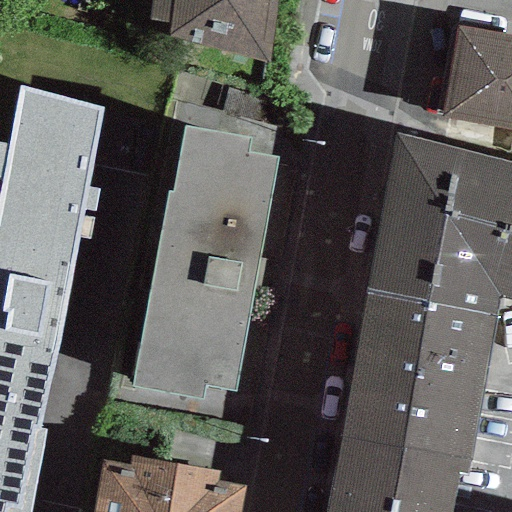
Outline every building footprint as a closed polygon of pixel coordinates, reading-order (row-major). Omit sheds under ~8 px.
[(275,0),(151,0),(149,16),(172,19),(170,36),(268,55),(275,0)] [(511,34),(454,23),(436,114),(511,128),(511,34)] [(110,94),(12,75),(1,131),(0,130),(0,511),(35,511),(53,421),(46,419),(110,94)] [(251,130),(182,116),(131,378),(201,392),(204,376),(233,382),(278,152),(248,146),(251,130)] [(511,159),(396,128),(362,283),(495,307),(498,290),(511,294),(511,159)] [(495,307),(362,283),(335,432),(469,455),(495,307)] [(469,455),(335,432),(320,511),(448,511),(456,470),(466,472),(469,455)] [(218,467),(141,453),(139,465),(101,458),(91,511),(237,511),(243,482),(216,477),(218,467)]
